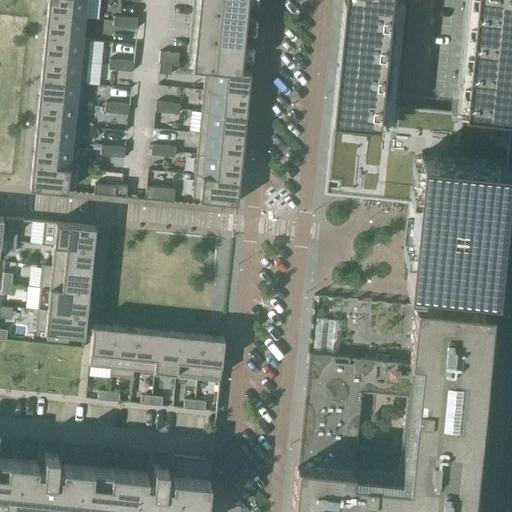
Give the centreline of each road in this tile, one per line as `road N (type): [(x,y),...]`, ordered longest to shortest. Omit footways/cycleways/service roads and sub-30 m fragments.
road 1 (residential): [(270,0),(220,511)]
road 2 (residential): [(278,511),(327,0)]
